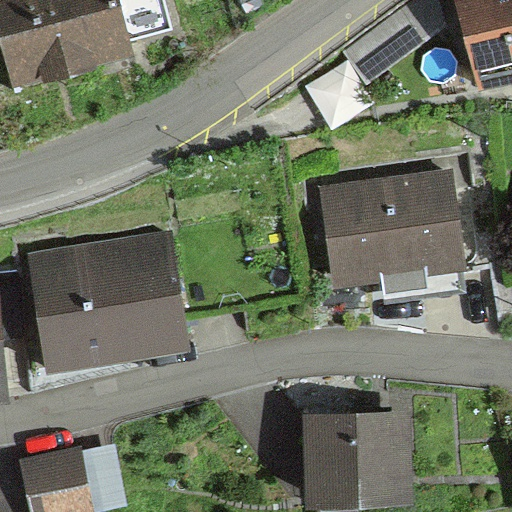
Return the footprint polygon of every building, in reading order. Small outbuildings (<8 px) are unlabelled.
[(159,0),(0,0),(0,54),(6,77),(122,46),(121,41),(167,29),(159,0)] [(408,0),(343,48),(365,77),(442,19),(428,0),(408,0)] [(511,0),(451,0),(473,78),(511,69),(511,0)] [(378,274),(376,262),(456,251),(446,176),(319,194),(331,280),(378,274)] [(42,360),(180,338),(167,247),(28,269),(42,360)] [(0,358),(0,336),(19,334),(14,287),(0,288),(0,390),(3,391),(0,358)] [(398,497),(396,418),(309,421),(311,499),(398,497)] [(90,511),(122,505),(105,426),(73,434),(77,452),(90,511)] [(19,465),(29,511),(86,511),(90,511),(77,452),(19,465)]
